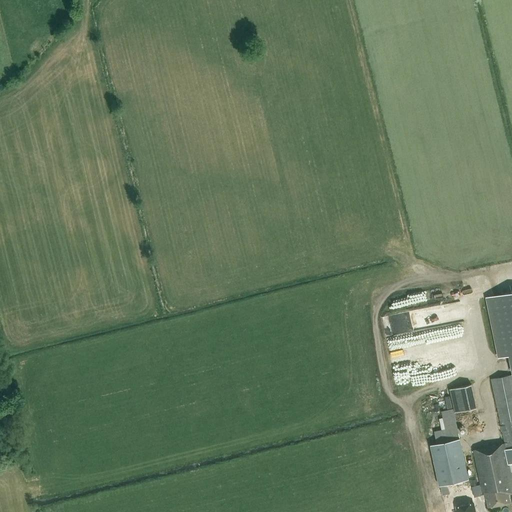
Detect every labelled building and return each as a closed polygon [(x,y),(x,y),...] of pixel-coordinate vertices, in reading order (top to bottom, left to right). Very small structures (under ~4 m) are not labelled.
[(511,359),(511,291),(488,297),(500,356),(511,354),(511,359)] [(511,492),(511,474),(511,471),(511,374),(491,378),(504,442),(473,449),(483,498),(487,499),(488,506),(511,502),(509,493),(511,492)] [(471,384),(449,388),(454,412),(476,407),(471,384)] [(460,437),(437,442),(437,443),(431,444),(440,485),(469,479),(460,438),(460,437)] [(474,511),(472,502),(456,506),(457,511),(474,511)]
